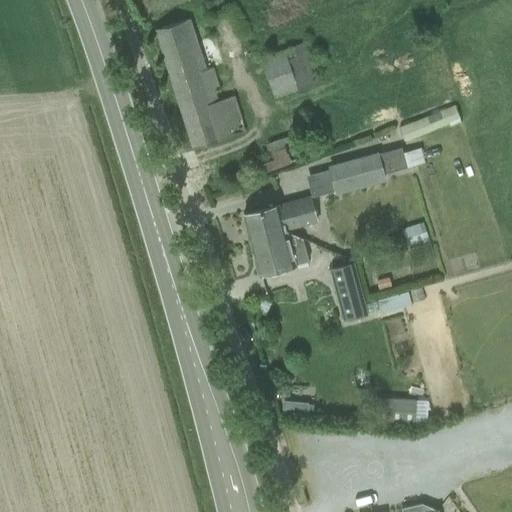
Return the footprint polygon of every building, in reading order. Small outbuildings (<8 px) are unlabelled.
[(156,29),(193,148),(246,131),(235,95),(214,102),(210,91),(219,88),(213,68),(208,70),(207,65),(203,67),(196,46),(198,45),(190,19),(156,29)] [(293,48),(261,59),(274,99),(306,88),(293,48)] [(434,113),(398,128),(403,142),(441,127),(445,125),(460,119),(454,105),(440,111),(434,113)] [(260,174),(298,159),(289,134),(251,148),(260,174)] [(330,167),(337,194),(386,181),(384,174),(407,167),(402,148),(330,167)] [(243,214),(250,240),(284,231),(318,222),(311,196),(243,214)] [(423,223),(410,228),(416,245),(429,241),(423,223)] [(250,240),(259,275),(308,261),(303,240),(284,231),(250,240)] [(330,270),(344,319),(366,313),(353,264),(330,270)] [(389,277),(376,281),(379,292),(392,288),(389,277)] [(400,294),(376,300),(380,313),(404,307),(400,294)] [(414,423),(415,398),(382,398),(382,422),(414,423)] [(438,511),(438,510),(430,511),(424,511),(422,503),(402,508),(402,511),(438,511)]
